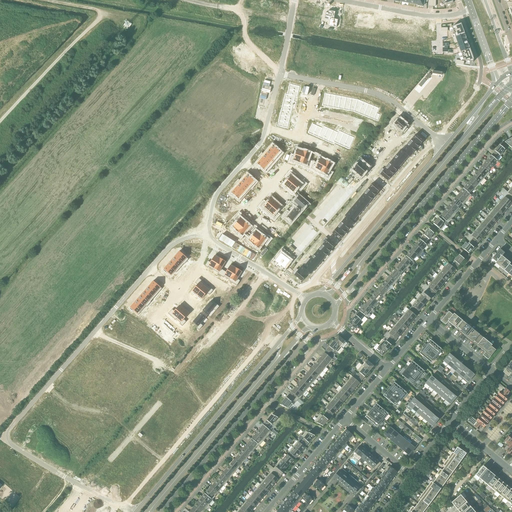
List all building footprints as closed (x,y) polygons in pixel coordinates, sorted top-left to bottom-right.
[(305,2),(303,10),(315,12),(316,4),(305,2)] [(325,13),(324,19),(330,20),(329,24),(333,25),(332,27),(336,27),(338,20),(334,19),(335,12),(328,11),(328,13),(325,13)] [(341,13),(339,22),(345,23),(344,29),(352,30),(354,22),(350,22),(351,16),(348,16),(348,14),(341,13)] [(357,16),(356,21),(357,22),(357,26),(365,27),(364,33),(368,33),(369,25),(364,24),(365,19),(363,19),(363,17),(357,16)] [(372,21),(371,28),(377,29),(376,35),(384,36),(385,28),(381,28),(382,21),(376,19),(375,21),(372,21)] [(296,20),(294,31),(295,31),(295,33),(302,34),(303,31),(304,31),(305,24),(304,24),(304,21),(296,20)] [(389,22),(388,31),(388,32),(388,31),(393,32),(392,34),(396,35),(400,36),(401,31),(400,31),(397,31),(398,25),(395,25),(396,23),(389,22)] [(452,27),(452,28),(455,37),(464,34),(463,29),(461,24),(460,24),(461,24),(452,27)] [(418,35),(417,42),(425,43),(425,36),(434,36),(434,28),(423,28),(423,35),(418,35)] [(455,37),(453,38),(455,43),(457,43),(457,42),(466,39),(465,36),(464,34),(465,34),(464,34),(455,37)] [(466,39),(457,42),(457,43),(459,47),(468,44),(466,39)] [(459,47),(457,48),(459,53),(461,53),(461,52),(470,49),(469,48),(469,47),(468,44),(468,45),(468,44),(459,47)] [(470,49),(461,52),(461,53),(462,57),(462,58),(463,58),(463,60),(464,60),(464,61),(464,60),(472,62),(473,62),(473,59),(472,54),(471,54),(470,49)] [(318,62),(316,72),(324,74),(325,67),(329,67),(330,61),(324,59),(323,63),(318,62)] [(333,65),(331,75),(339,76),(340,70),(344,70),(345,63),(338,62),(338,66),(333,65)] [(349,67),(347,78),(354,79),(355,73),(359,73),(361,66),(354,65),(353,68),(349,67)] [(364,71),(362,81),(369,82),(371,75),(374,76),(376,69),(369,68),(368,72),(364,71)] [(420,101),(414,108),(436,127),(470,88),(473,72),(459,69),(458,76),(460,76),(459,82),(432,114),(425,108),(426,106),(424,104),(420,101)] [(381,75),(377,84),(383,87),(386,81),(390,82),(394,74),(387,71),(385,77),(381,75)] [(396,79),(390,90),(396,94),(400,87),(404,90),(412,81),(407,76),(402,83),(396,79)] [(289,88),(288,89),(298,92),(300,86),(292,85),(293,84),(292,84),(290,84),(289,87),(289,88)] [(352,98),(349,111),(354,112),(358,99),(357,99),(352,98)] [(284,99),(283,105),(293,107),(292,107),(295,108),(295,106),(296,102),(294,102),(284,99)] [(358,99),(354,112),(359,113),(364,102),(358,100),(358,99)] [(364,102),(359,113),(364,116),(369,104),(364,102)] [(369,104),(364,116),(369,118),(374,106),(369,104)] [(374,106),(369,118),(374,120),(379,108),(374,106)] [(398,119),(393,126),(396,129),(397,127),(399,128),(402,131),(406,126),(404,124),(405,123),(401,120),(400,121),(398,119)] [(312,124),(308,133),(313,135),(318,126),(312,124)] [(318,126),(313,135),(318,137),(322,128),(318,126)] [(322,128),(318,137),(323,140),(328,128),(323,126),(322,128)] [(328,128),(323,140),(328,142),(333,130),(328,128)] [(333,130),(328,142),(333,144),(334,142),(338,133),(338,132),(333,130)] [(338,133),(334,142),(339,144),(344,133),(339,131),(338,132),(338,133)] [(344,133),(339,144),(344,147),(349,135),(344,133)] [(416,134),(412,139),(420,145),(424,141),(416,134)] [(349,135),(344,147),(349,149),(354,138),(349,135)] [(412,139),(405,147),(413,153),(420,145),(412,139)] [(273,145),(268,150),(276,158),(277,159),(281,154),(276,148),(277,147),(273,145)] [(500,145),(491,155),(496,160),(500,155),(501,155),(503,153),(502,153),(505,149),(500,145)] [(402,150),(402,151),(409,156),(408,156),(410,157),(413,153),(405,147),(402,150)] [(292,156),(290,162),(293,163),(293,162),(299,164),(304,152),(303,152),(303,151),(303,150),(299,149),(299,150),(297,150),(295,157),(292,156)] [(401,149),(397,154),(405,160),(408,156),(409,156),(402,151),(402,150),(401,149)] [(268,150),(265,155),(273,162),(276,158),(268,150)] [(304,152),(299,164),(305,166),(305,167),(308,168),(310,163),(307,162),(310,153),(304,151),(303,152),(304,152)] [(397,154),(394,158),(402,165),(405,160),(397,154)] [(265,155),(261,159),(270,167),(274,162),(273,162),(265,155)] [(491,155),(486,161),(492,166),(493,167),(498,162),(496,160),(491,155)] [(314,164),(311,169),(320,174),(320,173),(326,162),(326,161),(325,161),(326,160),(322,158),(322,159),(321,158),(317,165),(314,164)] [(394,158),(390,162),(398,169),(402,165),(394,158)] [(261,159),(256,165),(259,167),(260,166),(266,172),(267,171),(270,167),(261,159)] [(326,162),(320,173),(325,176),(325,177),(328,178),(331,173),(328,172),(332,164),(326,161),(326,162)] [(358,163),(356,165),(365,173),(367,170),(370,166),(366,163),(365,165),(361,161),(359,163),(358,163)] [(486,161),(482,167),(488,172),(492,166),(486,161)] [(384,170),(392,176),(398,169),(390,162),(387,166),(384,170)] [(353,170),(350,173),(358,180),(361,177),(362,175),(363,175),(365,173),(356,165),(354,168),(355,168),(353,170)] [(488,172),(482,167),(477,172),(484,178),(489,173),(488,172)] [(382,168),(378,173),(388,181),(392,176),(384,170),(382,168)] [(289,179),(284,185),(285,186),(284,187),(287,189),(288,188),(289,189),(297,179),(292,175),(293,174),(290,172),(287,177),(289,179)] [(477,172),(472,178),(480,184),(484,178),(477,172)] [(248,174),(243,179),(251,187),(256,182),(250,178),(251,176),(248,174)] [(472,178),(468,183),(474,188),(475,189),(480,184),(472,178)] [(243,179),(239,184),(247,191),(251,187),(243,179)] [(297,179),(289,189),(289,190),(292,193),(292,192),(293,193),(299,187),(301,189),(305,184),(302,182),(301,183),(297,179)] [(303,194),(312,186),(309,183),(301,191),(303,194)] [(373,183),(369,188),(377,194),(381,189),(373,183)] [(469,194),(474,188),(468,183),(463,189),(469,194)] [(239,184),(235,188),(243,195),(247,191),(239,184)] [(235,188),(230,194),(233,197),(234,196),(239,200),(243,195),(235,188)] [(369,188),(362,195),(370,202),(377,194),(369,188)] [(511,196),(507,192),(503,188),(500,193),(504,196),(511,203),(511,202),(511,196)] [(471,195),(469,194),(463,189),(459,193),(467,200),(471,195)] [(459,193),(455,198),(464,205),(465,206),(466,205),(464,204),(467,200),(459,193)] [(362,195),(359,199),(367,206),(370,202),(362,195)] [(295,201),(294,202),(301,208),(300,209),(302,211),(303,209),(307,204),(299,196),(295,201)] [(511,203),(504,196),(500,200),(508,207),(511,203)] [(264,202),(260,207),(267,213),(276,203),(275,202),(276,201),(273,198),(272,199),(271,198),(266,205),(264,202)] [(452,202),(460,209),(462,211),(463,210),(461,208),(464,205),(455,198),(452,202)] [(359,199),(355,203),(363,210),(367,206),(359,199)] [(500,200),(497,204),(505,211),(508,207),(500,200)] [(223,203),(220,208),(223,210),(223,212),(222,216),(230,217),(230,213),(231,213),(231,209),(233,209),(234,207),(238,208),(241,208),(241,204),(237,202),(236,205),(234,205),(230,204),(229,205),(228,205),(223,203)] [(276,203),(267,213),(274,219),(278,215),(275,213),(281,207),(280,206),(281,205),(278,202),(277,203),(276,203)] [(457,213),(460,209),(452,202),(448,207),(456,214),(457,213)] [(355,203),(352,208),(360,214),(363,210),(355,203)] [(497,204),(494,208),(502,215),(505,211),(497,204)] [(456,214),(448,207),(444,211),(454,220),(455,219),(453,217),(456,214)] [(287,212),(283,217),(291,223),(300,213),(295,208),(289,215),(287,212)] [(352,208),(348,212),(356,218),(360,214),(352,208)] [(498,219),(502,215),(494,208),(490,212),(498,219)] [(444,211),(440,216),(445,221),(448,223),(451,219),(452,221),(453,220),(454,220),(444,211)] [(348,212),(345,216),(346,217),(353,222),(356,218),(348,212)] [(490,212),(487,216),(495,222),(498,219),(490,212)] [(238,221),(233,227),(234,228),(233,229),(236,231),(237,231),(238,231),(246,222),(247,221),(240,215),(236,219),(238,221)] [(443,223),(445,221),(440,216),(433,224),(441,230),(446,225),(443,223)] [(487,216),(484,220),(492,226),(495,222),(487,216)] [(346,217),(343,221),(350,227),(354,223),(353,222),(346,217)] [(484,220),(481,223),(489,230),(492,226),(484,220)] [(343,221),(336,229),(344,235),(350,227),(343,221)] [(237,231),(242,236),(248,229),(250,231),(254,227),(251,225),(250,225),(246,222),(238,231),(237,231)] [(481,223),(477,227),(485,234),(489,230),(481,223)] [(477,227),(474,231),(482,238),(485,234),(477,227)] [(254,234),(249,241),(250,242),(249,242),(253,245),(253,244),(254,244),(254,245),(262,233),(255,228),(251,232),(254,234)] [(336,229),(332,233),(340,240),(344,235),(336,229)] [(429,229),(420,239),(425,244),(434,233),(429,229)] [(254,244),(253,245),(259,249),(264,242),(266,244),(270,239),(272,237),(269,234),(268,233),(268,234),(265,231),(263,234),(262,233),(254,245),(254,244)] [(479,242),(482,238),(474,231),(471,235),(479,242)] [(479,242),(471,235),(467,232),(463,236),(470,242),(475,246),(479,242)] [(326,237),(322,242),(323,244),(324,243),(331,250),(335,245),(326,237)] [(427,246),(425,244),(420,239),(415,245),(421,250),(423,251),(427,246)] [(475,246),(470,242),(468,244),(466,242),(461,247),(469,254),(475,246)] [(323,244),(317,251),(325,258),(331,250),(324,243),(323,244)] [(411,251),(417,256),(419,257),(423,252),(423,251),(421,250),(415,245),(411,251)] [(194,246),(193,255),(203,256),(204,248),(198,247),(198,246),(194,246)] [(260,255),(262,257),(268,250),(266,248),(264,250),(260,255)] [(501,257),(505,253),(500,249),(492,259),(496,262),(497,262),(501,257)] [(180,250),(175,256),(184,264),(188,259),(183,254),(184,253),(180,250)] [(283,251),(275,261),(277,263),(277,264),(279,266),(287,255),(288,255),(283,251)] [(317,251),(314,255),(321,262),(325,258),(317,251)] [(412,261),(417,256),(411,251),(406,256),(406,257),(406,256),(411,261),(412,261)] [(208,261),(205,266),(208,268),(208,267),(213,270),(220,259),(219,258),(220,257),(216,255),(216,256),(215,256),(210,263),(208,261)] [(287,255),(279,266),(281,268),(282,267),(284,269),(292,259),(287,255)] [(310,259),(318,266),(321,262),(314,255),(310,259)] [(459,255),(450,265),(455,270),(464,259),(459,255)] [(175,256),(171,260),(180,268),(184,264),(175,256)] [(409,264),(411,261),(406,256),(406,257),(401,263),(409,271),(410,270),(408,268),(410,265),(409,264)] [(501,257),(497,262),(496,262),(495,263),(500,267),(505,261),(501,257)] [(220,259),(213,270),(218,273),(218,274),(221,276),(224,271),(221,269),(226,262),(220,258),(220,259)] [(308,258),(305,262),(314,270),(318,266),(310,259),(308,258)] [(171,260),(168,265),(175,271),(176,272),(180,268),(171,260)] [(505,261),(500,267),(504,270),(509,264),(505,261)] [(305,262),(301,266),(301,267),(302,266),(309,273),(311,274),(314,270),(305,262)] [(401,263),(395,270),(401,275),(406,270),(408,272),(409,271),(401,263)] [(447,263),(444,267),(452,273),(455,270),(450,265),(447,263)] [(168,265),(163,270),(166,273),(167,272),(171,276),(175,271),(168,265)] [(224,271),(221,276),(223,277),(224,276),(229,279),(229,280),(236,269),(235,268),(236,267),(232,265),(232,266),(230,265),(226,272),(224,271)] [(298,270),(306,277),(309,273),(302,266),(301,267),(298,270)] [(444,267),(441,271),(449,277),(452,273),(444,267)] [(229,279),(228,281),(237,286),(240,281),(237,279),(242,272),(236,268),(236,269),(229,280),(229,279)] [(296,269),(292,273),(302,282),(306,277),(298,270),(296,269)] [(401,275),(395,270),(389,277),(397,284),(398,283),(396,281),(401,275)] [(441,271),(437,274),(445,281),(449,277),(441,271)] [(437,274),(434,278),(442,285),(445,281),(437,274)] [(389,277),(383,284),(388,288),(391,285),(391,286),(394,283),(397,285),(397,284),(389,277)] [(197,285),(192,291),(193,292),(192,293),(195,295),(196,294),(197,295),(206,284),(199,278),(195,283),(197,285)] [(434,278),(431,282),(439,289),(442,285),(434,278)] [(154,280),(149,286),(158,293),(162,289),(157,284),(157,283),(154,280)] [(436,293),(439,289),(431,282),(428,286),(436,293)] [(262,283),(257,291),(272,301),(274,298),(275,299),(271,306),(267,311),(275,317),(279,312),(287,298),(273,290),(270,288),(262,283)] [(206,284),(197,295),(198,296),(197,297),(200,299),(201,298),(202,299),(207,293),(209,295),(213,290),(206,284)] [(383,284),(377,291),(386,298),(387,297),(385,295),(390,289),(388,288),(383,284)] [(424,290),(432,297),(436,293),(428,286),(425,284),(421,288),(424,290)] [(149,286),(145,290),(154,298),(158,293),(149,286)] [(145,290),(142,294),(150,302),(154,298),(145,290)] [(424,290),(421,294),(428,300),(429,301),(432,297),(424,290)] [(377,291),(372,297),(377,302),(376,302),(378,303),(383,297),(385,299),(386,298),(377,291)] [(142,294),(138,299),(146,306),(147,307),(151,302),(150,302),(142,294)] [(423,306),(428,300),(421,294),(416,299),(423,306)] [(366,304),(374,312),(375,311),(373,309),(375,306),(374,305),(376,302),(377,302),(372,297),(366,304)] [(138,299),(134,303),(142,310),(146,306),(138,299)] [(412,306),(411,308),(416,313),(418,311),(419,311),(423,306),(416,299),(411,305),(412,306)] [(212,300),(203,311),(208,315),(213,309),(216,311),(219,307),(212,300)] [(134,303),(129,309),(132,311),(133,310),(138,315),(142,310),(134,303)] [(373,313),(374,312),(366,304),(360,311),(365,315),(364,315),(366,317),(372,311),(373,313)] [(172,309),(168,314),(175,320),(176,319),(184,309),(184,308),(181,305),(181,306),(180,305),(174,311),(172,309)] [(416,316),(415,315),(416,313),(411,308),(409,310),(408,309),(405,313),(413,320),(416,316)] [(184,309),(176,319),(180,323),(180,324),(182,326),(186,322),(184,320),(189,314),(188,313),(189,312),(186,309),(185,310),(184,309)] [(267,311),(263,314),(271,321),(275,317),(267,311)] [(360,311),(351,321),(358,327),(358,328),(363,322),(361,320),(364,315),(365,315),(360,311)] [(453,315),(449,311),(447,313),(441,321),(446,325),(449,320),(453,315)] [(201,313),(193,322),(198,326),(196,328),(199,330),(203,326),(200,324),(206,318),(201,313)] [(405,313),(401,317),(409,324),(413,320),(405,313)] [(263,314),(260,318),(268,325),(271,321),(263,314)] [(449,320),(453,324),(459,317),(454,314),(453,315),(449,320)] [(401,317),(398,321),(406,328),(409,324),(401,317)] [(457,327),(463,321),(459,317),(453,324),(457,327)] [(260,318),(257,322),(265,329),(268,325),(260,318)] [(358,327),(351,321),(347,326),(354,332),(358,327)] [(398,321),(395,325),(403,332),(406,328),(398,321)] [(467,324),(463,321),(457,327),(462,330),(467,324)] [(117,326),(115,330),(116,330),(121,333),(127,325),(121,322),(118,327),(117,326)] [(253,325),(261,333),(265,329),(257,322),(254,326),(253,325)] [(466,334),(471,328),(467,324),(462,330),(466,334)] [(127,325),(121,333),(126,336),(131,328),(127,325)] [(253,325),(249,329),(257,336),(260,332),(261,333),(253,325)] [(395,325),(391,329),(400,336),(403,332),(395,325)] [(131,328),(126,336),(131,339),(136,330),(131,328)] [(470,337),(475,331),(471,328),(466,334),(470,337)] [(249,329),(246,333),(254,340),(257,336),(249,329)] [(396,339),(400,336),(391,329),(388,333),(396,339)] [(136,330),(131,339),(135,342),(140,333),(136,330)] [(474,341),(479,334),(475,331),(470,337),(474,341)] [(387,332),(384,336),(388,339),(393,344),(396,339),(388,333),(387,332)] [(140,333),(135,342),(140,345),(144,339),(147,341),(150,335),(147,333),(145,336),(140,333)] [(246,333),(243,337),(251,344),(254,340),(246,333)] [(478,344),(484,338),(479,334),(474,341),(478,344)] [(150,335),(147,341),(150,343),(147,347),(152,350),(158,341),(153,339),(154,337),(150,335)] [(338,336),(334,341),(341,347),(345,342),(338,336)] [(243,337),(239,341),(247,348),(251,344),(243,337)] [(482,348),(488,341),(484,338),(478,344),(482,348)] [(386,351),(393,344),(388,339),(386,341),(383,339),(379,345),(379,346),(379,345),(386,351)] [(423,345),(431,352),(437,344),(436,345),(430,340),(426,345),(425,344),(423,345)] [(158,341),(152,350),(157,353),(162,344),(158,341)] [(333,353),(335,351),(337,353),(342,347),(341,347),(334,341),(328,349),(333,353)] [(487,351),(491,346),(492,345),(488,341),(482,348),(486,351),(487,351)] [(162,344),(157,353),(161,356),(167,347),(162,344)] [(237,344),(234,348),(241,355),(245,350),(237,344)] [(437,344),(431,352),(438,358),(440,356),(438,355),(442,350),(437,345),(437,344)] [(379,345),(379,346),(375,350),(382,356),(386,351),(379,345)] [(425,358),(425,359),(431,352),(423,345),(422,347),(423,348),(419,353),(425,358)] [(97,350),(95,355),(100,358),(104,349),(99,346),(98,346),(96,350),(97,350)] [(487,351),(486,351),(483,355),(483,356),(488,360),(491,357),(496,350),(491,346),(487,351)] [(167,347),(161,356),(167,359),(172,350),(167,347)] [(234,348),(230,352),(238,358),(241,355),(234,348)] [(104,349),(100,358),(105,360),(109,351),(104,349)] [(333,353),(328,349),(324,353),(325,353),(332,359),(335,355),(333,353)] [(109,351),(105,360),(110,362),(114,355),(115,353),(109,351)] [(230,352),(227,356),(235,362),(238,358),(230,352)] [(437,359),(438,358),(431,352),(425,359),(425,358),(431,363),(435,358),(437,359)] [(324,353),(321,357),(329,364),(333,360),(332,359),(325,353),(324,353)] [(448,364),(454,357),(450,354),(444,361),(448,364)] [(110,362),(109,364),(114,366),(118,357),(114,355),(110,362)] [(227,356),(224,360),(232,367),(233,367),(232,366),(235,362),(227,356)] [(118,357),(114,366),(119,368),(123,359),(118,357)] [(321,357),(318,361),(326,368),(329,364),(321,357)] [(448,364),(452,368),(458,361),(454,357),(448,364)] [(123,359),(119,368),(124,371),(128,362),(123,359)] [(224,361),(221,364),(229,371),(232,367),(224,360),(224,361)] [(369,371),(374,366),(367,360),(363,365),(369,371)] [(326,368),(318,361),(315,365),(323,371),(326,368)] [(405,366),(413,373),(419,366),(418,366),(412,361),(408,366),(407,365),(405,366)] [(452,368),(455,371),(461,364),(458,361),(452,368)] [(82,362),(78,367),(86,374),(90,369),(82,362)] [(128,362),(124,371),(129,373),(130,371),(133,364),(128,362)] [(133,364),(130,371),(135,373),(139,364),(134,362),(133,364)] [(508,376),(511,372),(511,371),(511,372),(511,371),(511,363),(511,362),(506,369),(503,372),(508,376)] [(186,363),(180,371),(184,375),(191,367),(186,363)] [(139,364),(135,373),(140,376),(144,366),(139,364)] [(221,364),(218,368),(226,375),(229,371),(221,364)] [(465,367),(461,364),(455,371),(459,374),(465,367)] [(315,365),(311,369),(319,375),(323,371),(315,365)] [(369,371),(363,365),(362,365),(357,370),(360,372),(358,374),(363,379),(369,371)] [(144,366),(140,376),(145,378),(149,369),(144,366)] [(407,380),(413,373),(405,366),(404,368),(405,369),(401,374),(407,379),(407,380)] [(419,366),(413,373),(420,379),(422,377),(420,376),(424,371),(419,366)] [(78,367),(74,372),(82,378),(86,374),(78,367)] [(191,367),(184,375),(189,378),(195,371),(191,367)] [(469,371),(465,367),(459,374),(463,378),(469,371)] [(218,368),(215,372),(222,379),(226,375),(218,368)] [(149,369),(145,378),(150,380),(154,371),(149,369)] [(311,369),(308,372),(316,379),(319,375),(311,369)] [(473,374),(469,371),(463,378),(468,382),(471,379),(470,378),(473,374)] [(72,373),(70,375),(78,383),(82,378),(74,372),(73,373),(72,373)] [(215,372),(211,376),(219,383),(222,379),(215,372)] [(308,372),(305,376),(313,383),(316,379),(308,372)] [(363,379),(358,374),(357,373),(353,377),(360,383),(363,379)] [(419,381),(420,379),(413,373),(407,380),(413,384),(417,379),(419,381)] [(68,379),(66,380),(74,387),(78,383),(70,375),(67,378),(68,379)] [(211,376),(208,380),(216,386),(219,383),(211,376)] [(305,376),(301,380),(309,387),(313,383),(305,376)] [(352,376),(348,380),(356,387),(360,383),(353,377),(352,376)] [(426,383),(430,387),(436,380),(432,376),(426,383)] [(173,377),(166,385),(171,389),(178,381),(173,377)] [(66,380),(63,384),(70,391),(74,387),(66,380)] [(208,380),(205,384),(213,390),(216,386),(208,380)] [(301,380),(298,384),(306,391),(309,387),(301,380)] [(348,380),(345,384),(353,391),(356,387),(348,380)] [(440,383),(436,380),(430,387),(434,390),(440,383)] [(178,381),(171,389),(176,393),(182,385),(178,381)] [(387,388),(395,394),(401,387),(400,387),(394,382),(390,387),(389,386),(387,388)] [(443,386),(440,383),(434,390),(437,393),(443,386)] [(507,396),(510,392),(507,390),(498,383),(495,387),(502,393),(507,396)] [(63,384),(59,389),(67,396),(70,391),(63,384)] [(205,384),(201,388),(209,394),(213,390),(205,384)] [(298,384),(295,388),(303,395),(306,391),(298,384)] [(345,384),(342,388),(350,395),(353,391),(345,384)] [(447,390),(443,386),(437,393),(441,397),(447,390)] [(401,387),(395,394),(402,400),(404,399),(402,397),(406,392),(401,388),(401,387)] [(101,388),(95,396),(99,400),(106,392),(101,388)] [(201,388),(197,392),(205,399),(209,394),(201,388)] [(291,391),(291,392),(299,398),(299,399),(303,395),(295,388),(292,392),(291,391)] [(342,388),(338,392),(346,398),(350,395),(342,388)] [(389,401),(395,394),(387,388),(386,389),(387,391),(383,396),(389,401)] [(451,393),(447,390),(441,397),(445,400),(451,393)] [(106,392),(99,400),(103,403),(110,396),(106,392)] [(291,392),(288,396),(293,400),(295,402),(299,398),(291,392)] [(338,392),(335,396),(343,402),(346,398),(338,392)] [(125,393),(118,398),(121,401),(128,397),(125,393)] [(455,396),(451,393),(445,400),(450,404),(453,401),(452,400),(455,396)] [(508,397),(507,396),(502,393),(499,396),(505,401),(508,397)] [(402,400),(395,394),(389,401),(395,406),(399,401),(401,402),(402,400)] [(110,396),(103,403),(107,407),(114,399),(110,396)] [(293,400),(288,396),(280,405),(289,409),(293,404),(291,402),(293,400)] [(335,396),(332,399),(340,406),(343,402),(335,396)] [(505,401),(499,396),(496,400),(502,405),(505,401)] [(128,397),(121,401),(123,405),(130,400),(128,397)] [(408,405),(412,409),(418,402),(414,398),(408,405)] [(336,410),(340,406),(332,399),(328,403),(336,410)] [(191,400),(187,405),(195,412),(199,407),(191,400)] [(499,408),(502,405),(496,400),(493,404),(499,408)] [(47,402),(44,406),(51,413),(55,409),(47,402)] [(422,405),(418,402),(412,409),(416,412),(422,405)] [(333,414),(336,410),(328,403),(325,407),(327,409),(333,414)] [(370,408),(369,409),(377,415),(383,408),(382,409),(376,404),(372,409),(371,407),(370,408)] [(493,404),(490,407),(496,412),(499,408),(493,404)] [(187,405),(183,409),(191,416),(195,412),(187,405)] [(426,408),(422,405),(416,412),(420,415),(426,408)] [(44,406),(40,411),(47,417),(51,413),(44,406)] [(493,416),(496,412),(490,407),(487,411),(493,416)] [(383,408),(377,415),(384,422),(386,420),(384,419),(388,414),(382,409),(383,408)] [(430,412),(426,408),(420,415),(424,419),(430,412)] [(183,409),(180,413),(188,420),(191,416),(183,409)] [(323,413),(324,414),(330,418),(333,414),(327,409),(323,413)] [(371,422),(377,415),(369,409),(368,411),(369,412),(365,417),(371,422)] [(38,412),(35,414),(43,422),(47,417),(40,411),(38,412)] [(490,420),(493,416),(487,411),(484,415),(490,420)] [(434,415),(430,412),(424,419),(428,422),(434,415)] [(118,413),(111,421),(117,426),(124,418),(118,413)] [(176,416),(176,417),(184,424),(188,420),(180,413),(177,417),(176,416)] [(34,418),(32,419),(40,426),(43,422),(35,414),(33,417),(34,418)] [(62,414),(58,424),(64,426),(68,416),(62,414)] [(330,418),(324,414),(323,416),(320,414),(314,422),(323,426),(330,418)] [(272,415),(263,425),(268,429),(272,424),(275,426),(281,419),(272,415)] [(384,422),(377,415),(371,422),(371,423),(371,422),(377,427),(381,422),(383,423),(384,422)] [(438,418),(434,415),(428,422),(433,426),(435,423),(434,422),(438,418)] [(487,423),(490,420),(484,415),(481,419),(487,423)] [(68,416),(64,426),(69,428),(73,418),(68,416)] [(479,430),(482,426),(478,422),(471,416),(467,420),(476,428),(476,427),(479,430)] [(176,417),(172,421),(180,427),(183,423),(184,424),(176,417)] [(73,418),(69,428),(75,430),(78,420),(73,418)] [(30,420),(28,423),(36,430),(40,426),(32,419),(31,421),(30,420)] [(484,427),(487,423),(481,419),(478,422),(482,426),(484,427)] [(78,420),(75,430),(81,432),(83,421),(78,420)] [(111,421),(106,427),(112,432),(117,426),(111,421)] [(172,421),(169,425),(176,431),(180,427),(172,421)] [(26,426),(25,428),(32,434),(36,430),(28,423),(25,426),(26,426)] [(169,425),(165,429),(173,436),(176,431),(169,425)] [(268,429),(263,425),(259,429),(267,436),(269,438),(270,437),(268,435),(271,432),(268,429)] [(25,428),(21,432),(28,439),(32,434),(25,428)] [(384,435),(388,438),(394,431),(390,428),(384,435)] [(165,429),(162,433),(170,440),(169,439),(173,436),(165,429)] [(259,429),(255,434),(263,441),(266,437),(267,436),(259,429)] [(346,430),(342,434),(349,440),(351,441),(354,437),(346,430)] [(300,443),(305,447),(315,436),(306,431),(302,436),(304,438),(300,443)] [(398,434),(394,431),(388,438),(392,441),(398,434)] [(21,432),(17,437),(24,443),(28,439),(21,432)] [(162,434),(159,438),(167,445),(170,440),(162,433),(161,433),(162,434)] [(251,439),(252,439),(259,445),(258,445),(259,446),(263,441),(255,434),(251,439)] [(342,434),(339,438),(346,444),(346,443),(349,440),(342,434)] [(392,441),(396,445),(402,438),(398,434),(392,441)] [(159,438),(156,442),(164,449),(163,449),(167,445),(159,438)] [(346,443),(346,444),(339,438),(336,442),(344,449),(348,445),(346,443)] [(400,448),(406,441),(402,438),(396,445),(400,448)] [(259,445),(252,439),(246,446),(255,453),(255,452),(254,450),(258,445),(259,445)] [(300,453),(305,447),(300,443),(298,441),(293,447),(300,453)] [(400,448),(404,451),(410,444),(406,441),(400,448)] [(156,442),(152,447),(160,454),(164,449),(156,442)] [(332,446),(339,451),(341,453),(344,449),(336,442),(332,446)] [(412,452),(415,448),(410,444),(404,451),(408,455),(411,451),(412,452)] [(51,445),(46,454),(51,457),(56,448),(51,445)] [(246,446),(240,453),(247,458),(252,452),(254,454),(255,453),(246,446)] [(332,446),(329,450),(336,455),(337,457),(341,453),(339,451),(332,446)] [(354,452),(361,458),(367,451),(360,446),(354,452)] [(300,453),(293,447),(288,452),(296,458),(300,453)] [(453,453),(462,459),(466,453),(457,447),(453,453)] [(56,448),(51,457),(55,459),(61,451),(56,448)] [(336,455),(329,450),(326,454),(332,459),(334,461),(337,457),(336,455)] [(61,451),(55,459),(60,462),(65,454),(61,451)] [(365,461),(371,454),(367,451),(361,458),(365,461)] [(452,452),(449,456),(459,463),(462,459),(453,453),(452,452)] [(146,453),(142,458),(150,465),(154,460),(146,453)] [(234,459),(243,467),(244,466),(242,464),(247,458),(240,453),(234,459)] [(65,454),(60,462),(65,465),(70,457),(65,454)] [(289,465),(293,459),(287,454),(283,460),(282,460),(289,465)] [(326,454),(323,457),(329,463),(332,459),(326,454)] [(369,464),(374,458),(371,454),(365,461),(369,464)] [(8,459),(6,461),(7,462),(6,463),(13,467),(11,471),(14,473),(12,476),(15,478),(18,473),(15,471),(21,462),(11,456),(9,459),(8,459)] [(449,456),(446,461),(456,468),(459,463),(449,456)] [(70,457),(65,465),(69,468),(75,459),(70,457)] [(329,463),(323,457),(319,461),(328,469),(331,465),(329,463)] [(142,458),(139,462),(147,468),(150,464),(150,465),(142,458)] [(375,470),(381,463),(374,458),(369,464),(367,466),(371,470),(373,468),(375,470)] [(75,459),(69,468),(74,471),(79,462),(75,459)] [(235,472),(240,466),(242,468),(243,467),(234,459),(229,466),(235,472)] [(277,464),(284,471),(284,470),(289,465),(282,460),(283,460),(281,459),(277,464)] [(319,461),(316,465),(323,471),(325,472),(328,469),(319,461)] [(453,472),(456,468),(446,461),(443,465),(445,466),(453,472)] [(139,462),(135,466),(143,473),(147,468),(139,462)] [(277,465),(274,468),(273,468),(281,475),(285,471),(284,470),(284,471),(277,464),(276,465),(277,465)] [(266,469),(270,473),(278,479),(281,475),(273,468),(274,468),(269,465),(266,469)] [(313,469),(319,475),(321,476),(325,472),(323,471),(316,465),(313,469)] [(135,466),(132,470),(140,477),(143,473),(135,466)] [(229,466),(223,473),(231,481),(232,480),(230,478),(235,472),(229,466)] [(390,468),(387,466),(384,470),(386,472),(393,476),(396,472),(392,469),(390,468)] [(453,472),(445,466),(442,470),(450,476),(453,472)] [(478,481),(480,479),(487,469),(483,466),(473,478),(478,481)] [(25,474),(23,478),(26,480),(28,477),(34,480),(39,473),(29,467),(24,474),(25,474)] [(335,477),(339,480),(344,473),(346,472),(342,469),(342,468),(335,477)] [(312,475),(316,479),(319,475),(313,469),(309,473),(312,475)] [(439,475),(447,480),(450,476),(442,470),(440,469),(437,473),(439,475)] [(491,473),(487,469),(480,479),(484,482),(491,473)] [(91,476),(90,479),(95,482),(100,473),(94,470),(93,472),(91,475),(91,476)] [(132,470),(128,474),(136,481),(140,477),(132,470)] [(381,474),(383,476),(391,481),(393,476),(386,472),(384,470),(381,474)] [(344,473),(339,480),(343,483),(350,475),(346,472),(344,473)] [(100,473),(95,482),(100,484),(102,481),(104,478),(105,475),(100,473)] [(230,482),(231,481),(223,473),(217,480),(224,486),(229,480),(230,482)] [(270,473),(267,476),(275,483),(278,479),(270,473)] [(309,473),(294,491),(297,493),(300,489),(304,493),(312,482),(308,479),(312,475),(309,473)] [(495,476),(491,473),(484,482),(488,485),(495,476)] [(128,474),(125,478),(133,485),(136,481),(128,474)] [(324,486),(324,485),(323,484),(316,479),(312,475),(308,479),(321,490),(324,486)] [(350,475),(343,483),(347,487),(354,478),(350,475)] [(439,475),(436,479),(444,484),(447,480),(439,475)] [(271,487),(275,483),(267,476),(263,480),(271,487)] [(383,476),(380,480),(388,485),(391,481),(383,476)] [(499,479),(495,476),(488,485),(492,488),(499,479)] [(125,478),(121,482),(129,489),(133,485),(125,478)] [(347,487),(351,490),(358,482),(354,478),(347,487)] [(441,489),(444,484),(436,479),(433,483),(441,489)] [(503,482),(499,479),(492,488),(496,492),(503,482)] [(50,480),(46,486),(53,490),(52,493),(55,495),(56,492),(60,486),(50,480)] [(217,480),(211,487),(220,494),(220,493),(219,492),(224,486),(217,480)] [(263,480),(260,484),(268,491),(271,487),(263,480)] [(378,484),(385,489),(388,485),(380,480),(378,484)] [(438,493),(441,489),(433,483),(431,481),(428,486),(438,493)] [(121,482),(118,487),(126,493),(129,489),(121,482)] [(355,493),(362,485),(358,482),(351,490),(355,493)] [(507,486),(503,482),(496,492),(500,495),(507,486)] [(260,484),(257,488),(265,495),(268,491),(260,484)] [(375,488),(382,493),(385,489),(378,484),(375,488)] [(117,486),(113,490),(115,492),(118,495),(121,497),(125,493),(126,493),(118,487),(117,486)] [(438,493),(428,486),(425,490),(435,497),(438,493)] [(511,489),(507,486),(500,495),(504,498),(511,489)] [(211,487),(205,494),(212,500),(212,499),(217,494),(219,495),(220,494),(211,487)] [(382,493),(375,488),(373,487),(370,491),(379,498),(381,495),(382,493)] [(257,488),(253,492),(261,499),(265,495),(257,488)] [(297,493),(296,493),(303,498),(302,498),(307,503),(308,502),(309,504),(312,500),(304,493),(300,489),(297,493)] [(425,490),(422,494),(432,501),(435,497),(425,490)] [(296,493),(297,493),(294,491),(291,495),(297,501),(299,502),(302,498),(303,498),(296,493)] [(369,497),(376,502),(378,499),(379,498),(370,491),(367,495),(369,497)] [(253,492),(250,496),(258,503),(261,499),(253,492)] [(205,493),(201,498),(209,505),(213,500),(212,499),(212,500),(205,494),(205,493)] [(421,500),(429,506),(432,501),(422,494),(419,498),(421,500)] [(287,499),(296,506),(299,502),(297,501),(291,495),(287,499)] [(376,502),(369,497),(367,495),(364,499),(366,501),(373,506),(376,502)] [(451,503),(455,507),(464,499),(460,495),(451,503)] [(250,496),(247,500),(255,507),(258,503),(250,496)] [(201,498),(197,503),(205,510),(207,511),(208,510),(206,509),(209,505),(201,498)] [(293,510),(296,506),(287,499),(284,503),(293,510)] [(467,503),(464,499),(455,507),(458,511),(467,503)] [(247,500),(244,504),(252,510),(255,507),(247,500)] [(421,500),(418,504),(425,510),(429,506),(421,500)] [(364,503),(362,505),(369,510),(373,506),(366,501),(364,503)] [(203,511),(205,510),(197,503),(193,507),(198,511),(203,511)] [(290,511),(293,510),(284,503),(281,507),(287,511),(290,511)] [(357,507),(359,509),(363,511),(367,511),(369,510),(362,505),(361,503),(357,507)] [(464,511),(471,507),(467,503),(458,511),(459,511),(464,511)]
